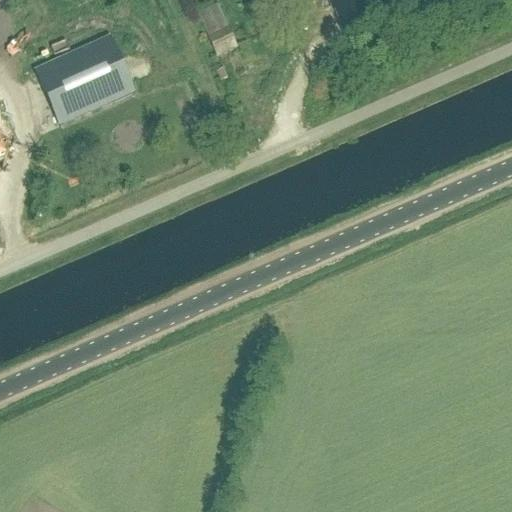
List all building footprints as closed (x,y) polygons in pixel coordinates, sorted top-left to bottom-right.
[(330,0),(331,2),(330,2),(343,33),(373,21),(363,0),(330,0)] [(237,53),(216,10),(195,20),(216,63),(237,53)] [(133,98),(107,41),(50,67),(43,52),(26,60),(58,131),(133,98)] [(263,89),(279,83),(274,68),(258,74),(263,89)] [(253,126),(273,116),(253,76),(233,86),(253,126)]
